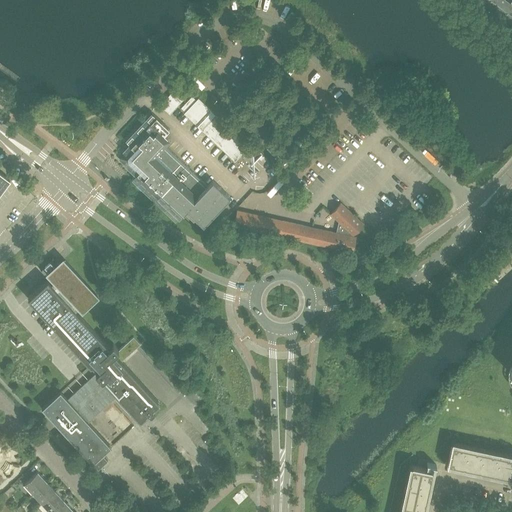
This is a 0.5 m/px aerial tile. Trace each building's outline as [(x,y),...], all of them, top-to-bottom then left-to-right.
[(492,0),(489,5),(497,12),(505,0),(492,0)] [(506,0),(505,0),(497,12),(505,18),(511,8),(511,0),(510,3),(506,0)] [(160,104),(170,113),(193,88),(183,79),(160,104)] [(235,160),(249,145),(198,97),(196,99),(192,95),(181,107),(185,111),(184,112),(235,160)] [(187,208),(192,214),(203,224),(230,196),(213,180),(208,185),(165,145),(170,139),(164,134),(170,129),(152,112),(126,140),(132,146),(127,150),(123,155),(123,158),(138,172),(132,177),(177,219),(187,208)] [(242,155),(249,162),(253,158),(246,151),(242,155)] [(0,171),(0,193),(10,179),(0,171)] [(339,221),(336,233),(237,211),(238,210),(236,210),(236,213),(237,213),(234,224),(353,251),(356,238),(352,237),(353,234),(354,235),(364,223),(340,202),(330,213),(339,221)] [(51,278),(49,281),(48,279),(28,298),(91,366),(92,365),(97,370),(68,397),(61,390),(42,408),(93,463),(98,469),(108,461),(102,454),(111,446),(89,420),(117,395),(140,419),(149,412),(151,414),(155,410),(153,407),(160,401),(115,353),(119,349),(113,343),(110,346),(78,312),(81,310),(96,296),(63,261),(61,259),(55,264),(54,262),(52,261),(47,266),(48,268),(50,269),(46,273),(51,278)] [(511,455),(452,443),(449,455),(448,462),(511,476),(511,473),(511,455)] [(422,511),(432,469),(435,469),(436,464),(427,462),(426,467),(413,464),(402,511),(422,511)] [(25,484),(34,493),(47,481),(38,472),(25,484)] [(47,481),(34,493),(42,503),(55,491),(47,481)] [(6,499),(16,490),(12,485),(2,494),(6,499)] [(55,491),(42,503),(51,511),(64,500),(55,491)] [(64,500),(51,511),(69,511),(72,509),(64,500)] [(16,509),(8,501),(2,506),(7,511),(15,511),(17,511),(16,509)]
